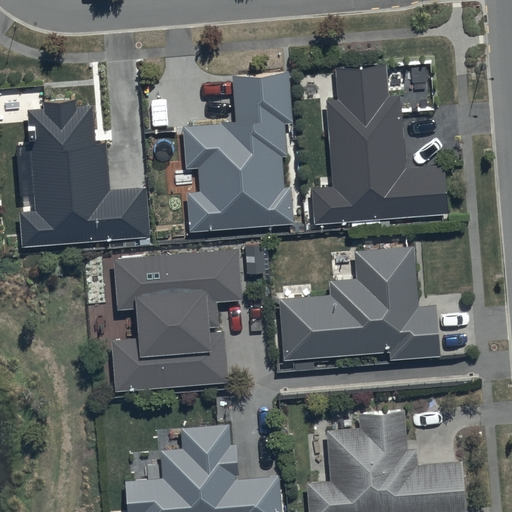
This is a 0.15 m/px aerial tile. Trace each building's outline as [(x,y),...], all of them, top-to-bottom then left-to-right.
[(315,224),(447,214),(445,165),(406,168),(401,94),(390,95),(388,64),(336,67),(338,99),(327,99),(334,186),(312,187),(315,224)] [(237,124),(184,127),(187,170),(200,170),(202,192),(189,192),(191,230),(293,224),(291,187),(284,187),(282,156),(286,156),(284,124),(293,123),(290,73),(234,76),(237,124)] [(23,246),(150,235),(146,186),(111,189),(107,142),(99,143),(96,106),(78,108),(77,99),(45,102),(46,108),(28,110),(37,211),(20,212),(23,246)] [(282,359),(389,351),(389,360),(441,356),(437,304),(419,305),(414,248),(355,253),(357,278),(329,280),(330,295),(312,296),(311,284),(283,286),(284,300),(278,300),(282,359)] [(309,511),(461,511),(465,511),(460,462),(418,466),(416,449),(409,450),(405,410),(358,414),(359,427),(327,430),(332,481),(307,483),(309,511)] [(281,511),(279,475),(241,478),(238,445),(232,445),(230,424),(183,427),(184,448),(164,449),(166,477),(126,480),(128,511),(281,511)]
